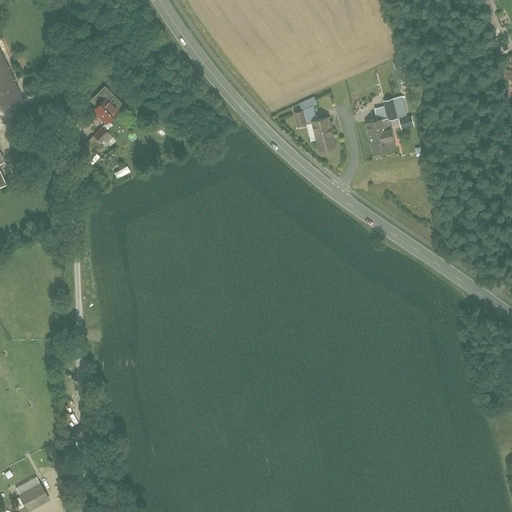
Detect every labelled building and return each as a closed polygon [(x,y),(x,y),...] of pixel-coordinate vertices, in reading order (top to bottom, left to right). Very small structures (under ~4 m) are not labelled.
[(0,163),(0,111),(22,101),(0,53),(0,193),(4,191),(0,181),(0,170),(3,169),(0,163)] [(511,68),(503,67),(501,77),(511,79),(511,68)] [(124,110),(106,90),(98,97),(104,104),(97,111),(108,124),(124,110)] [(371,160),(394,156),(389,131),(405,128),(400,104),(383,107),(387,126),(366,129),(371,160)] [(319,161),(335,157),(327,123),(315,126),(312,114),(294,119),(298,134),(312,131),(319,161)] [(99,129),(86,140),(93,149),(106,137),(99,129)] [(109,168),(116,165),(111,154),(104,156),(109,168)] [(116,179),(130,172),(126,165),(113,172),(116,179)] [(38,483),(18,494),(28,511),(37,511),(51,505),(38,483)]
